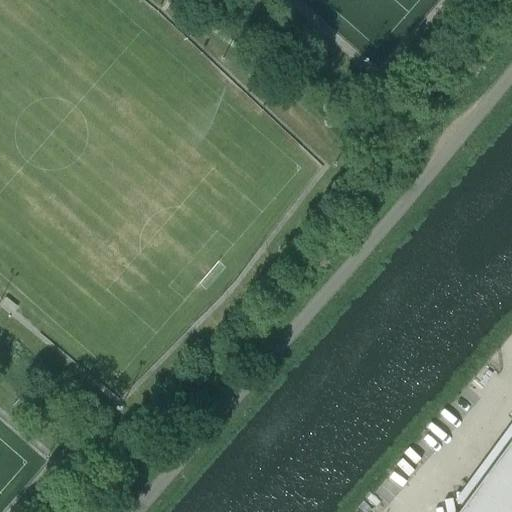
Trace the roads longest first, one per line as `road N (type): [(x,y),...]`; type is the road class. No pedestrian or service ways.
road 1 (unclassified): [(130,511),(511,74)]
road 2 (track): [(364,511),(511,340)]
